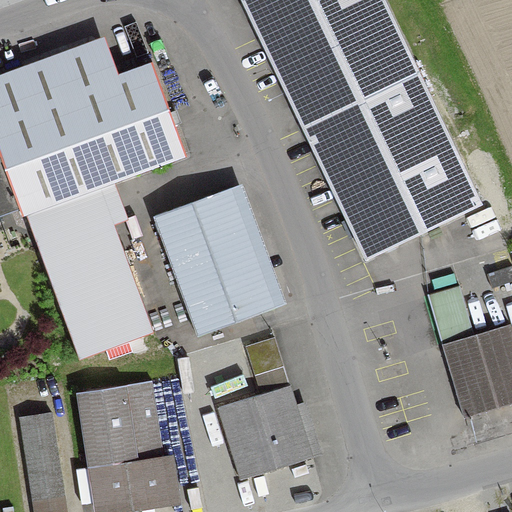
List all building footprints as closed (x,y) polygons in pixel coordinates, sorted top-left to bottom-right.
[(382,0),(245,0),(368,255),(479,203),(382,0)] [(184,156),(150,62),(103,79),(89,42),(0,74),(0,162),(20,216),(24,215),(77,360),(151,332),(98,187),(184,156)] [(272,308),(228,188),(152,216),(196,336),(272,308)] [(511,339),(507,324),(440,344),(462,418),(511,403),(511,339)] [(272,338),(243,347),(252,375),(281,366),(272,338)] [(76,395),(88,467),(164,455),(152,382),(76,395)] [(238,480),(310,457),(287,385),(216,408),(238,480)] [(49,413),(18,417),(31,502),(32,511),(64,511),(62,497),(49,413)] [(174,457),(88,470),(94,511),(137,511),(181,505),(174,457)]
